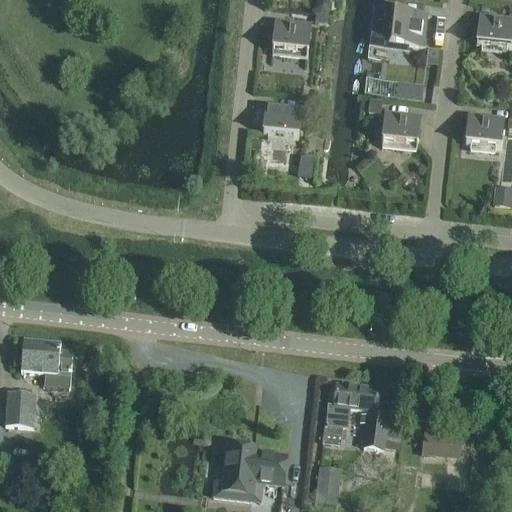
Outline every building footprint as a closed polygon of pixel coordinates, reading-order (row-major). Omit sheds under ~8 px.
[(321,0),(315,6),(316,14),(324,16),(331,11),(329,2),(321,0)] [(378,1),(373,45),(428,51),(428,50),(422,49),(425,20),(431,21),(431,20),(422,19),(423,6),(401,3),(378,1)] [(315,17),(314,25),(326,27),(327,19),(315,17)] [(511,23),(480,20),(476,48),(511,52),(511,48),(511,23)] [(275,25),(271,60),(273,60),(273,53),(306,57),(305,63),(306,64),(310,29),(275,25)] [(428,51),(426,64),(437,65),(439,51),(428,50),(428,51)] [(388,81),(387,97),(399,98),(400,82),(388,81)] [(368,103),(367,116),(380,117),(381,104),(368,103)] [(266,109),(263,137),(298,141),(301,113),(266,109)] [(385,117),(381,152),(383,152),(383,145),(416,149),(415,155),(416,156),(420,121),(385,117)] [(468,119),(465,148),(500,152),(504,123),(468,119)] [(511,198),(494,197),(493,208),(511,210),(511,208),(511,198)] [(60,355),(60,345),(23,342),(21,362),(21,374),(46,377),(45,389),(69,391),(72,357),(60,355)] [(376,415),(379,392),(337,387),(335,408),(328,407),(326,427),(346,430),(348,411),(368,414),(363,451),(383,454),(388,420),(375,418),(375,415),(376,415)] [(9,398),(7,430),(34,432),(36,400),(9,398)] [(433,459),(435,435),(424,434),(422,459),(433,459)] [(247,456),(247,451),(227,448),(222,496),(252,499),(253,486),(283,490),(287,460),(257,457),(247,456)] [(339,477),(319,475),(315,507),(336,509),(339,477)]
